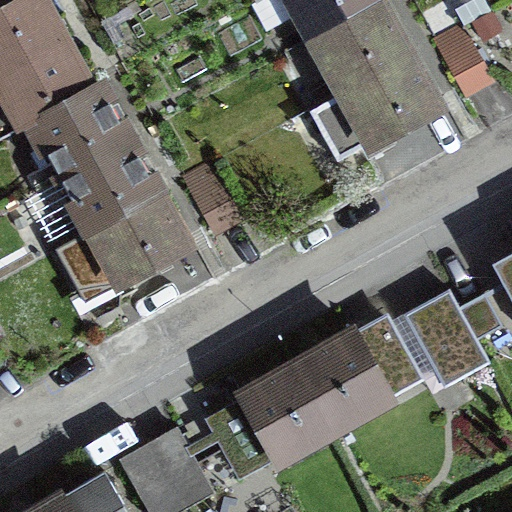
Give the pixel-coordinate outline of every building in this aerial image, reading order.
[(0,0),(0,74),(64,40),(42,0),(23,0),(10,7),(6,0),(0,0)] [(291,0),(312,37),(379,0),(291,0)] [(410,53),(380,0),(379,0),(312,37),(341,91),(410,53)] [(462,24),(436,37),(465,93),(491,79),(462,24)] [(90,88),(64,40),(0,74),(0,84),(21,124),(32,119),(90,88)] [(438,104),(410,53),(341,91),(309,108),(337,160),(438,104)] [(99,83),(90,88),(32,119),(61,173),(129,138),(99,83)] [(158,192),(129,138),(61,173),(90,228),(158,192)] [(210,162),(185,176),(214,230),(240,217),(210,162)] [(187,246),(158,192),(90,228),(120,282),(187,246)] [(511,251),(493,262),(511,298),(511,251)] [(485,293),(460,307),(477,338),(503,324),(485,293)] [(455,297),(427,312),(463,376),(490,362),(477,338),(460,307),(455,297)] [(355,330),(297,362),(334,428),(422,380),(389,321),(367,333),(376,349),(368,353),(355,330)] [(334,428),(297,362),(240,393),(244,400),(210,418),(240,473),(275,454),(278,460),(334,428)] [(179,429),(151,445),(185,506),(213,491),(179,429)] [(174,511),(185,506),(151,445),(124,460),(153,511),(174,511)] [(128,511),(104,470),(32,511),(128,511)]
